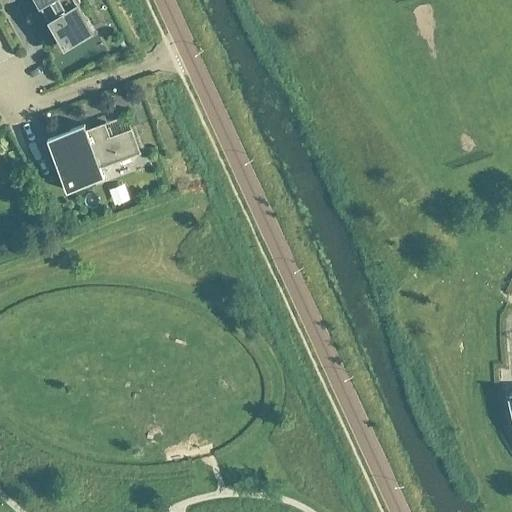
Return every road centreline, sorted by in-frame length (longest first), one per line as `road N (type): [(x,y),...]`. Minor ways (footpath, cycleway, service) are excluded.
road 1 (residential): [(397,511),(188,50)]
road 2 (residential): [(188,50),(17,109),(0,87)]
